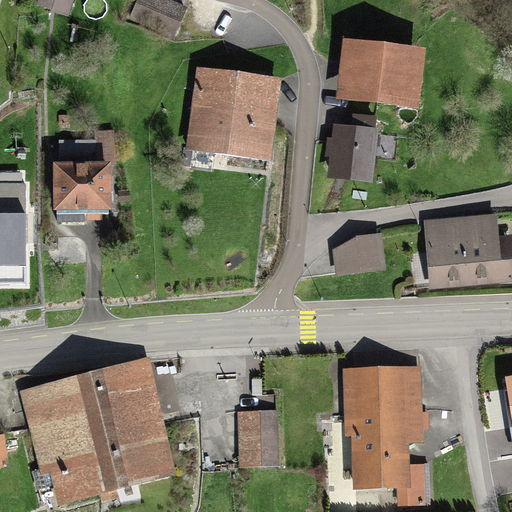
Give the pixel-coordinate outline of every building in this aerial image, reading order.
[(169,0),(131,0),(127,11),(169,29),(179,4),(169,0)] [(422,53),(351,41),(342,94),(413,105),(422,53)] [(199,70),(188,147),(267,159),(278,82),(199,70)] [(374,129),(338,125),(332,178),(368,182),(374,129)] [(106,159),(48,158),(47,207),(105,208),(106,159)] [(0,266),(27,266),(25,172),(0,172),(0,266)] [(430,219),(433,279),(511,275),(511,242),(499,243),(498,215),(430,219)] [(335,248),(338,275),(384,269),(380,234),(354,236),(335,248)] [(138,357),(22,389),(50,492),(166,460),(138,357)] [(345,368),(348,483),(403,482),(402,433),(417,432),(416,366),(345,368)] [(237,410),(237,458),(270,458),(271,410),(237,410)]
